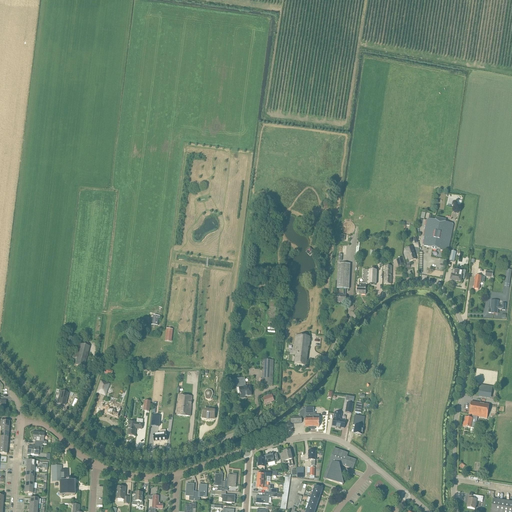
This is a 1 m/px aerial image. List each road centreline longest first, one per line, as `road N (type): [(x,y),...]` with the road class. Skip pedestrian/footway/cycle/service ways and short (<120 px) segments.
road 1 (unclassified): [(456,511),(455,427),(467,349),(458,315),(426,284),(393,289),(367,306),(320,373),(285,405),(173,457),(104,449),(58,416),(0,353)]
road 2 (residential): [(373,466),(322,436),(246,450)]
